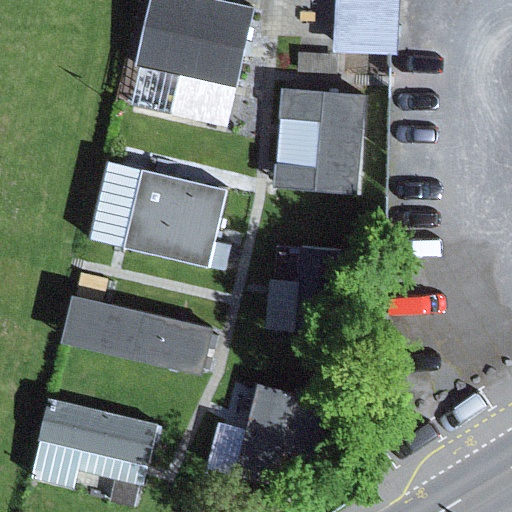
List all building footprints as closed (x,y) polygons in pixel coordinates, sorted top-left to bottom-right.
[(254,7),(218,0),(151,0),(137,66),(237,87),(254,7)] [(400,49),(402,0),(340,0),(339,46),(400,49)] [(355,99),(315,96),(309,187),(349,189),(355,99)] [(229,191),(143,170),(124,248),(211,269),(229,191)] [(214,329),(73,296),(64,343),(203,376),(214,329)]
